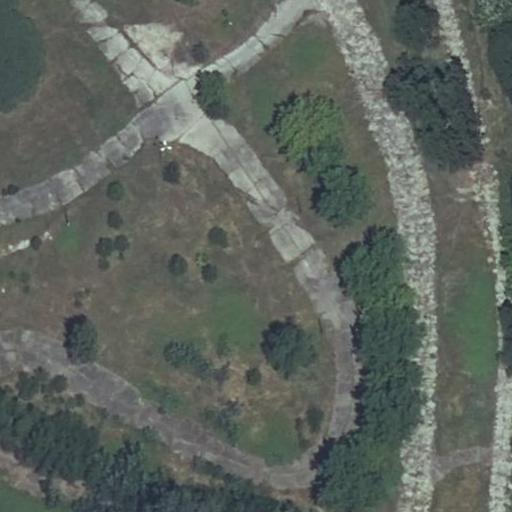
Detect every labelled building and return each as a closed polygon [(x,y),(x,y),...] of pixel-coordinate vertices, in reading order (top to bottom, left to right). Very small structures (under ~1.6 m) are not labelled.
[(69,85),(41,100),(55,127),(83,112),(69,85)] [(358,97),(332,105),(339,128),(365,120),(358,97)] [(370,132),(333,144),(342,174),(380,162),(370,132)] [(274,176),(264,183),(279,203),(288,196),(274,176)] [(151,362),(160,330),(130,321),(120,353),(151,362)] [(326,448),(341,418),(328,411),(313,441),(326,448)]
